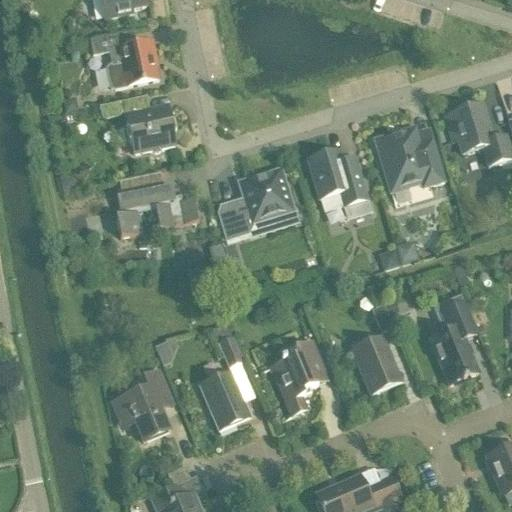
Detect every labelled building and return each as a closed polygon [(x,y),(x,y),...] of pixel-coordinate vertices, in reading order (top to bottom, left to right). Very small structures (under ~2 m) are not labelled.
[(99,0),(104,23),(133,17),(132,13),(146,11),(144,0),(99,0)] [(134,34),(90,43),(93,57),(109,53),(112,67),(111,67),(107,70),(111,91),(116,92),(160,83),(157,70),(158,70),(156,60),(157,60),(153,43),(137,47),(134,34)] [(169,118),(167,110),(149,114),(146,100),(99,109),(101,120),(105,122),(119,120),(121,116),(124,118),(132,158),(175,149),(174,140),(176,136),(172,133),(170,126),(174,121),(169,118)] [(69,102),(63,103),(65,115),(77,113),(76,107),(69,102)] [(487,171),(511,164),(504,140),(491,144),(480,109),(444,120),(452,146),(459,144),(463,158),(482,153),(487,171)] [(429,190),(443,186),(431,144),(418,148),(414,133),(385,141),(384,139),(372,143),(375,152),(377,151),(390,196),(428,185),(429,190)] [(319,203),(320,203),(323,216),(342,210),(342,211),(367,203),(357,168),(346,171),(345,169),(342,167),(338,155),(308,165),(319,203)] [(245,202),(234,206),(219,211),(217,217),(224,243),(247,236),(247,235),(252,226),(256,224),(260,227),(268,224),(270,220),(290,214),(283,188),(285,184),(281,181),(279,176),(273,177),(269,175),(266,180),(241,187),(245,202)] [(159,234),(197,226),(193,203),(180,206),(180,204),(176,201),(174,202),(172,189),(162,191),(159,176),(120,184),(123,199),(117,200),(120,218),(115,219),(120,242),(141,237),(137,216),(154,212),(159,234)] [(78,188),(64,179),(60,180),(63,196),(79,193),(78,188)] [(239,263),(234,247),(224,250),(229,266),(239,263)] [(397,251),(402,266),(417,262),(414,252),(407,248),(397,251)] [(387,257),(382,266),(384,272),(398,268),(394,255),(387,257)] [(464,273),(454,278),(458,289),(468,285),(464,273)] [(462,343),(476,337),(463,307),(455,310),(452,302),(432,311),(438,324),(441,323),(447,337),(428,344),(447,388),(476,376),(462,343)] [(384,308),(388,318),(396,315),(392,304),(383,307),(384,308)] [(391,330),(381,307),(369,312),(379,335),(391,330)] [(227,329),(212,332),(212,333),(218,347),(232,341),(227,329)] [(400,386),(380,338),(348,352),(367,399),(400,386)] [(218,347),(217,347),(221,355),(228,372),(243,366),(232,341),(218,347)] [(310,344),(287,354),(291,361),(269,371),(275,386),(279,384),(287,405),(284,407),(289,421),(305,414),(299,401),(309,397),(307,394),(315,390),(308,372),(319,367),(310,344)] [(142,446),(168,435),(156,407),(168,402),(156,375),(142,381),(147,394),(127,403),(126,401),(111,407),(120,426),(131,421),(142,446)] [(230,375),(197,389),(217,436),(250,422),(230,375)] [(511,449),(485,461),(501,500),(511,495),(511,449)] [(381,511),(384,511),(403,503),(394,480),(363,493),(358,479),(314,497),(319,511),(369,511),(371,511),(381,511)] [(198,511),(192,497),(181,502),(175,488),(148,500),(153,511),(198,511)]
